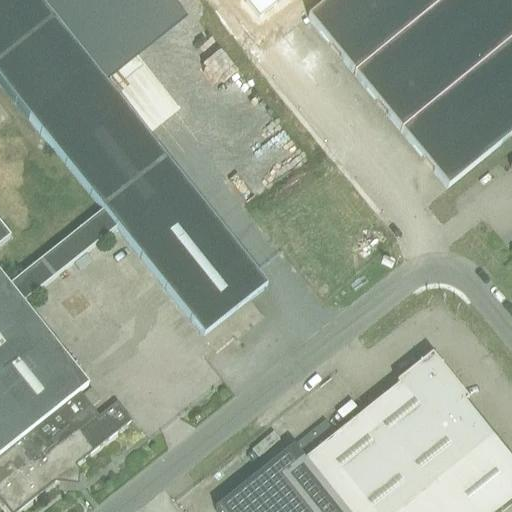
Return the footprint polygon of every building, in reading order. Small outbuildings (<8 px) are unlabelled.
[(0,501),(8,511),(19,511),(61,478),(60,477),(61,472),(75,474),(76,473),(73,469),(92,454),(132,423),(117,404),(99,418),(91,408),(80,394),(88,387),(23,306),(117,232),(203,340),(204,340),(216,355),(261,319),(249,303),(267,289),(116,101),(116,100),(91,68),(35,0),(0,0),(0,84),(27,119),(103,214),(9,288),(0,276),(0,244),(8,238),(0,227),(0,501)] [(241,0),(259,21),(284,0),(241,0)] [(511,0),(330,0),(308,19),(448,189),(511,136),(511,0)] [(503,511),(511,505),(511,464),(465,405),(467,403),(431,358),(396,385),(398,388),(304,463),(292,448),(214,510),(215,511),(503,511)] [(91,391),(83,397),(94,412),(102,405),(91,391)]
